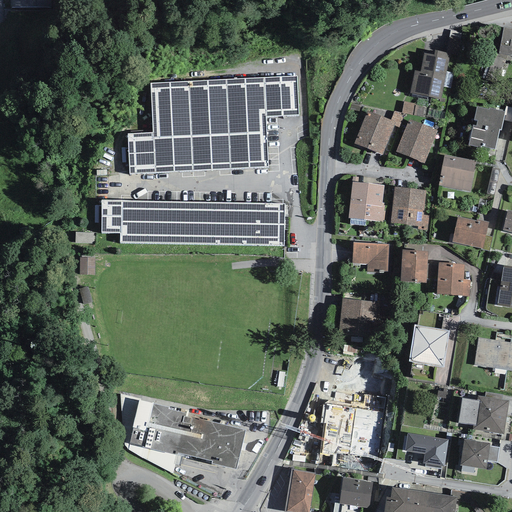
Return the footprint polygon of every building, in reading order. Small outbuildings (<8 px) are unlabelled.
[(511,55),(511,28),(503,27),(499,53),(511,55)] [(450,53),(435,50),(434,55),(424,53),(420,72),(414,70),(410,94),(441,100),(450,53)] [(445,90),(451,91),(454,76),(448,75),(445,90)] [(296,76),(150,84),(152,131),(126,133),(129,175),(268,167),(265,116),(298,114),(296,76)] [(403,116),(424,119),(425,109),(405,106),(403,116)] [(505,112),(489,108),(489,110),(476,107),(474,120),(477,121),(476,126),(473,125),(468,145),(480,148),(481,147),(494,150),(499,130),(501,130),(505,112)] [(390,120),(367,111),(354,144),(383,155),(395,125),(389,123),(390,120)] [(404,113),(394,111),(390,120),(389,123),(395,125),(399,128),(404,113)] [(437,131),(409,119),(396,152),(424,163),(437,131)] [(476,161),(444,155),(438,186),(470,192),(476,161)] [(384,186),(352,182),(348,218),(383,222),(385,205),(383,205),(384,203),(382,203),(384,186)] [(426,190),(394,187),(390,223),(418,226),(418,229),(427,230),(429,215),(423,215),(426,190)] [(284,204),(102,200),(101,233),(121,234),(120,243),(283,246),(284,204)] [(511,211),(508,210),(503,231),(511,232),(511,211)] [(489,222),(476,219),(476,221),(458,217),(452,242),(482,249),(489,222)] [(95,246),(96,235),(76,235),(76,246),(95,246)] [(387,272),(389,244),(353,242),(352,263),(367,264),(367,272),(374,272),(374,271),(387,272)] [(428,251),(402,250),(400,282),(426,283),(428,251)] [(96,278),(95,261),(85,261),(85,278),(96,278)] [(464,265),(439,263),(436,294),(469,297),(470,280),(463,279),(464,265)] [(511,267),(503,266),(497,305),(511,307),(511,267)] [(377,301),(341,299),(339,335),(374,337),(377,301)] [(449,331),(414,326),(409,362),(443,367),(449,331)] [(511,343),(478,338),(474,366),(511,371),(511,343)] [(333,356),(329,384),(372,391),(377,362),(346,357),(346,358),(333,356)] [(139,400),(140,400),(141,399),(120,394),(124,445),(128,450),(172,474),(177,455),(130,443),(139,400)] [(509,401),(477,396),(477,400),(462,398),(458,423),(473,425),(472,429),(503,434),(509,401)] [(140,400),(139,400),(130,443),(177,455),(177,453),(212,461),(211,464),(236,470),(246,430),(190,417),(190,418),(185,416),(185,414),(168,409),(169,408),(140,400)] [(383,413),(324,404),(321,423),(324,423),(319,452),(333,454),(331,465),(372,471),(375,456),(376,456),(383,413)] [(448,440),(407,433),(404,452),(424,455),(423,463),(444,467),(448,440)] [(489,444),(464,440),(460,465),(462,466),(461,471),(474,473),(475,467),(486,469),(487,461),(497,462),(499,448),(489,446),(489,444)] [(291,469),(288,490),(312,493),(315,473),(291,469)] [(373,483),(343,478),(339,504),(369,508),(373,483)] [(454,511),(457,497),(392,487),(390,498),(386,497),(383,511),(454,511)] [(287,511),(308,511),(312,493),(288,490),(284,511),(287,511)]
